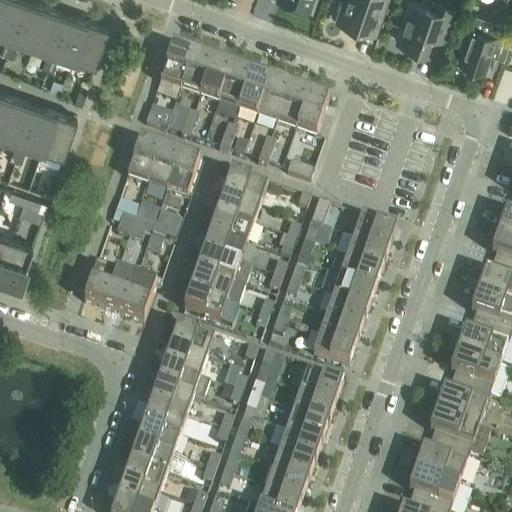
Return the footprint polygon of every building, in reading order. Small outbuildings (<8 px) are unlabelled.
[(26,0),(3,0),(0,10),(0,29),(9,33),(14,35),(26,0)] [(27,0),(26,0),(14,35),(9,33),(5,44),(16,47),(20,37),(35,42),(47,7),(27,0)] [(276,0),(277,0),(309,11),(312,0),(276,0)] [(343,0),(336,21),(350,26),(375,34),(386,0),(343,0)] [(411,2),(396,42),(424,52),(431,31),(444,36),(453,9),(433,2),(431,9),(411,2)] [(67,14),(47,7),(35,42),(49,47),(55,49),(67,14)] [(88,21),(67,14),(55,49),(49,47),(46,58),(57,62),(61,51),(74,56),(75,56),(88,21)] [(492,50),(505,54),(511,35),(511,28),(475,16),(459,64),(484,72),(492,50)] [(109,28),(88,21),(75,56),(74,56),(73,59),(96,67),(109,28)] [(16,47),(5,44),(1,55),(12,58),(16,47)] [(177,103),(180,94),(193,58),(173,51),(160,87),(161,87),(158,97),(177,103)] [(57,62),(46,58),(42,69),(53,73),(57,62)] [(212,64),(193,58),(180,94),(199,101),(212,64)] [(232,71),(212,64),(199,101),(219,108),(232,71)] [(251,78),(232,71),(219,108),(238,114),(251,78)] [(271,85),(251,78),(238,114),(258,121),(271,85)] [(290,92),(271,85),(258,121),(277,128),(290,92)] [(81,86),(75,104),(82,106),(88,89),(81,86)] [(15,98),(0,92),(0,131),(3,133),(15,98)] [(310,98),(290,92),(277,128),(297,135),(310,98)] [(36,105),(15,98),(3,133),(18,138),(24,140),(36,105)] [(329,105),(310,98),(297,135),(316,141),(329,105)] [(56,112),(36,105),(24,140),(18,138),(14,149),(25,153),(29,142),(43,147),(44,147),(56,112)] [(78,119),(56,112),(44,147),(43,147),(42,150),(64,158),(78,119)] [(190,115),(185,128),(195,131),(199,119),(190,115)] [(162,124),(149,119),(146,129),(159,133),(162,124)] [(195,131),(185,128),(181,141),(190,144),(195,131)] [(228,129),(224,141),(233,145),(237,132),(228,129)] [(233,145),(224,141),(219,154),(229,157),(233,145)] [(267,142),(262,155),(272,158),(276,146),(267,142)] [(128,182),(148,188),(160,152),(140,145),(128,182)] [(25,153),(14,149),(10,160),(22,163),(25,153)] [(180,159),(160,152),(148,188),(167,195),(180,159)] [(272,158),(262,155),(258,168),(267,171),(272,158)] [(200,166),(180,159),(167,195),(187,202),(200,166)] [(311,186),(315,174),(291,166),(287,178),(311,186)] [(43,194),(50,197),(57,179),(49,177),(43,194)] [(232,177),(225,197),(261,210),(268,190),(232,177)] [(9,200),(24,205),(26,197),(11,192),(9,200)] [(41,202),(26,197),(24,205),(39,210),(41,202)] [(261,210),(225,197),(218,217),(254,229),(261,210)] [(311,201),(302,198),(298,210),(307,214),(311,201)] [(327,220),(331,208),(319,204),(311,227),(323,231),(326,221),(327,220)] [(511,214),(511,218),(506,216),(505,219),(499,237),(511,241),(511,214)] [(254,229),(218,217),(211,236),(247,248),(254,229)] [(132,232),(136,223),(123,219),(120,228),(132,232)] [(362,219),(354,242),(390,255),(397,235),(378,228),(380,225),(362,219)] [(326,221),(323,231),(331,234),(335,223),(327,220),(326,221)] [(145,237),(148,227),(136,223),(132,232),(145,237)] [(152,237),(165,242),(168,232),(156,227),(152,237)] [(129,242),(132,232),(120,228),(117,238),(129,242)] [(292,228),(287,240),(297,244),(301,231),(292,228)] [(142,246),(145,237),(132,232),(129,242),(142,246)] [(309,234),(304,247),(314,250),(318,237),(309,234)] [(0,272),(12,240),(0,235),(0,272)] [(247,248),(211,236),(205,255),(241,268),(247,248)] [(511,241),(499,237),(492,257),(497,258),(493,268),(511,274),(511,241)] [(33,247),(12,240),(0,272),(0,276),(20,283),(33,247)] [(297,244),(287,240),(283,253),(292,257),(297,244)] [(151,241),(148,251),(160,255),(164,246),(151,241)] [(390,255),(354,242),(347,261),(383,274),(390,255)] [(314,250),(304,247),(300,259),(309,263),(314,250)] [(241,268),(205,255),(198,274),(234,287),(241,268)] [(383,274),(347,261),(340,281),(377,293),(383,274)] [(278,266),(274,279),(283,282),(288,270),(278,266)] [(511,274),(493,268),(490,278),(486,276),(485,276),(478,296),(511,307),(511,274)] [(84,306),(104,313),(117,276),(97,269),(84,306)] [(295,272),(291,285),(300,288),(305,276),(295,272)] [(234,287),(198,274),(191,294),(227,306),(234,287)] [(137,283),(117,276),(104,313),(124,319),(137,283)] [(283,282),(274,279),(269,292),(279,295),(283,282)] [(377,293),(340,281),(334,300),(370,313),(377,293)] [(157,290),(137,283),(124,319),(144,326),(157,290)] [(300,288),(291,285),(286,298),(296,301),(300,288)] [(227,306),(191,294),(184,314),(220,326),(227,306)] [(511,338),(511,307),(478,296),(471,316),(476,318),(473,328),(511,341),(511,338)] [(370,313),(334,300),(327,319),(363,332),(370,313)] [(265,305),(260,318),(270,321),(274,308),(265,305)] [(291,314),(282,311),(277,324),(287,327),(291,314)] [(270,321),(260,318),(256,330),(265,334),(270,321)] [(363,332),(327,319),(320,338),(356,351),(363,332)] [(287,327),(277,324),(273,336),(282,340),(287,327)] [(511,341),(473,328),(469,337),(465,335),(458,356),(501,371),(511,341)] [(179,330),(172,350),(208,363),(215,342),(179,330)] [(356,351),(320,338),(313,359),(349,371),(356,351)] [(208,363),(172,350),(165,369),(201,382),(208,363)] [(245,362),(254,366),(259,353),(249,350),(245,362)] [(266,356),(262,368),(271,372),(276,359),(266,356)] [(501,371),(458,356),(451,376),(455,377),(452,387),(491,400),(501,371)] [(201,382),(165,369),(158,389),(194,401),(201,382)] [(307,375),(300,395),(337,408),(344,388),(307,375)] [(238,381),(234,393),(243,397),(248,384),(238,381)] [(255,387),(251,399),(260,403),(265,390),(255,387)] [(491,400),(452,387),(449,396),(445,395),(444,395),(437,415),(480,430),(491,400)] [(194,401),(158,389),(151,408),(188,420),(194,401)] [(243,397),(234,393),(230,406),(239,409),(243,397)] [(337,408),(300,395),(294,414),(330,427),(337,408)] [(260,403),(251,399),(246,412),(256,415),(260,403)] [(188,420),(151,408),(145,427),(181,440),(188,420)] [(330,427),(294,414),(287,434),(323,446),(330,427)] [(480,430),(437,415),(430,435),(434,437),(431,446),(470,460),(480,430)] [(225,419),(221,432),(230,435),(235,423),(225,419)] [(242,425),(237,438),(247,442),(252,429),(242,425)] [(181,440),(145,427),(138,446),(174,459),(181,440)] [(230,435),(221,432),(216,445),(226,448),(230,435)] [(323,446),(287,434),(280,453),(317,466),(323,446)] [(247,442),(237,438),(233,451),(243,454),(247,442)] [(174,459),(138,446),(131,466),(168,478),(174,459)] [(470,460),(431,446),(428,456),(423,454),(416,475),(460,490),(470,460)] [(317,466),(280,453),(274,472),(310,485),(317,466)] [(212,458),(207,471),(217,474),(221,461),(212,458)] [(238,467),(229,464),(224,477),(234,480),(238,467)] [(168,478),(131,466),(125,485),(161,498),(168,478)] [(217,474),(207,471),(203,483),(212,487),(217,474)] [(310,485),(274,472),(267,491),(303,504),(310,485)] [(451,511),(460,490),(416,475),(409,495),(414,497),(410,506),(427,511),(451,511)] [(234,480),(224,477),(220,489),(229,493),(234,480)] [(155,511),(161,498),(125,485),(118,504),(139,511),(155,511)] [(300,511),(303,504),(267,491),(260,511),(263,511),(300,511)] [(190,494),(186,506),(194,509),(198,496),(190,494)] [(198,496),(194,509),(201,511),(203,511),(208,500),(198,496)] [(215,502),(211,511),(222,511),(225,506),(215,502)]
